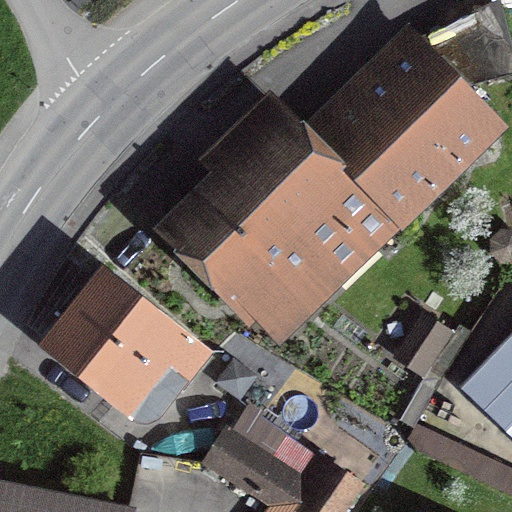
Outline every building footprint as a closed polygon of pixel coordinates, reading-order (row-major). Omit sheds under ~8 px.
[(511,61),(499,15),(483,20),(445,32),(411,42),(459,92),(511,75),(511,61)] [(310,140),(293,122),(200,213),(173,239),(249,317),(256,311),(280,336),(370,249),(362,242),(386,218),(394,226),(494,129),(459,92),(411,42),(362,90),(310,140)] [(146,414),(160,405),(202,352),(109,278),(52,350),(131,412),(146,414)] [(409,366),(432,330),(410,316),(387,353),(409,366)] [(511,334),(460,387),(511,438),(511,334)] [(206,467),(277,511),(298,511),(299,511),(338,511),(369,468),(332,442),(327,470),(311,495),(225,440),(206,467)] [(101,511),(0,492),(0,511),(101,511)]
